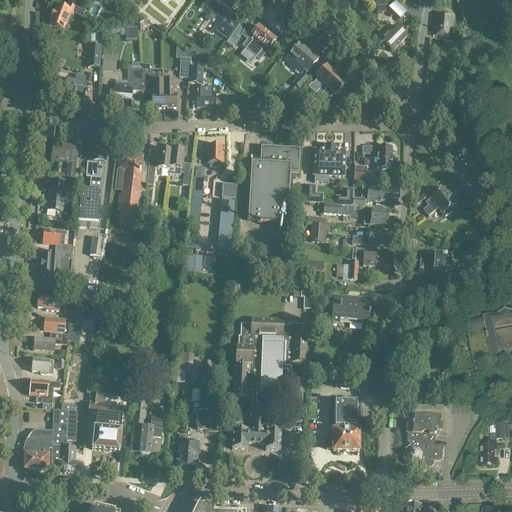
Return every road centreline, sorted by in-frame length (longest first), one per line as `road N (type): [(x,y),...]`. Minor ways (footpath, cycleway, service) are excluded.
road 1 (residential): [(381,496),(405,129),(134,129),(23,120)]
road 2 (residential): [(7,488),(14,410),(1,339),(23,120)]
road 3 (unknown): [(112,127),(100,223),(82,237),(78,292)]
road 4 (secondary): [(414,116),(295,0)]
road 5 (secondary): [(170,511),(190,498),(331,499)]
road 6 (secondary): [(511,247),(414,116)]
road 7 (residential): [(158,511),(121,494),(30,488)]
road 8 (residential): [(30,0),(23,120)]
